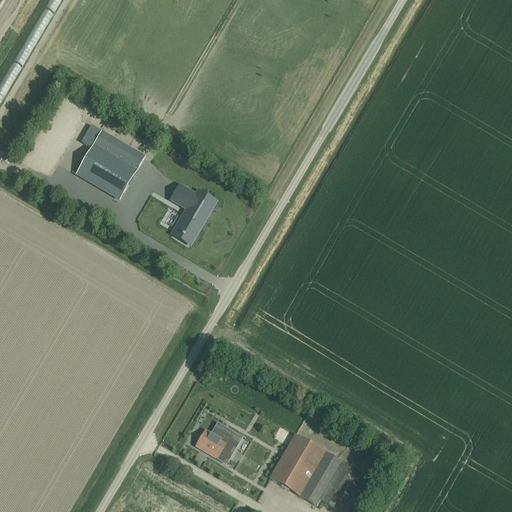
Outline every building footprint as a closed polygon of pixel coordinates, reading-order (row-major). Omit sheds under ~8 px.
[(189,60),(195,47),(145,20),(138,33),(189,60)] [(174,85),(183,67),(133,40),(127,52),(166,73),(163,79),(174,85)] [(111,86),(139,99),(140,97),(158,106),(162,99),(116,76),(111,86)] [(144,159),(101,133),(93,148),(136,173),(144,159)] [(119,201),(136,173),(93,148),(76,175),(119,201)] [(180,186),(171,202),(186,211),(187,211),(185,214),(188,215),(177,234),(182,237),(181,237),(184,239),(184,238),(192,243),(215,203),(198,193),(196,196),(180,186)] [(163,218),(157,228),(165,232),(170,222),(163,218)] [(270,480),(301,498),(326,455),(280,428),(273,438),(289,447),(270,480)] [(217,460),(226,444),(205,432),(196,448),(217,460)] [(342,464),(326,455),(301,498),(317,507),(320,501),(342,464)] [(342,464),(320,501),(336,510),(358,473),(342,464)]
